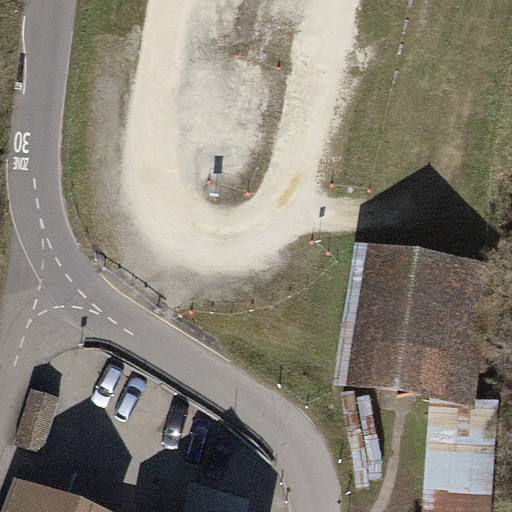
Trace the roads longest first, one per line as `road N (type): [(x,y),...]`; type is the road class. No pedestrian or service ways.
road 1 (tertiary): [(318,511),(305,453),(255,410),(59,287)]
road 2 (unknown): [(294,172),(329,201),(354,208),(424,191),(448,167),(470,117),(497,0)]
road 3 (tertiary): [(59,287),(34,158),(54,0)]
road 4 (unclassified): [(0,426),(21,347),(59,287)]
